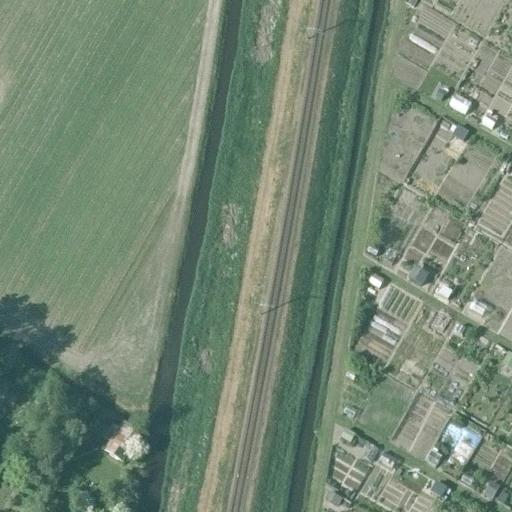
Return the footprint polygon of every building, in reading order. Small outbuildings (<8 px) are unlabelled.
[(441,103),(446,96),(440,93),(436,100),(441,103)] [(509,128),(511,123),(511,108),(508,106),(499,121),(509,128)] [(463,145),(468,136),(458,130),(453,139),(463,145)] [(385,180),(382,185),(391,190),(394,184),(385,180)] [(432,279),(418,272),(414,280),(427,286),(432,279)] [(370,286),(379,291),(383,283),(375,278),(370,286)] [(448,302),(452,295),(444,290),(440,297),(448,302)] [(466,331),(459,328),(456,335),(462,338),(466,331)] [(366,416),(360,412),(356,418),(362,422),(366,416)] [(114,430),(112,434),(107,441),(113,445),(107,454),(122,464),(139,439),(124,429),(120,435),(114,430)] [(346,432),(341,441),(350,446),(355,437),(346,432)] [(441,500),(447,491),(438,485),(432,494),(441,500)] [(486,495),(494,500),(500,490),(491,485),(486,495)] [(337,509),(341,502),(329,495),(325,502),(337,509)] [(497,504),(504,508),(509,499),(502,495),(497,504)]
